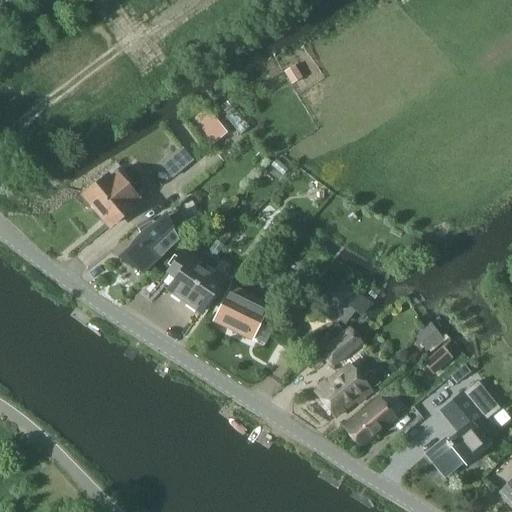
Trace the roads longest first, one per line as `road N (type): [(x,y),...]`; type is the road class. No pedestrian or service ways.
road 1 (unclassified): [(418,511),(0,230)]
road 2 (unclassified): [(116,511),(0,410)]
